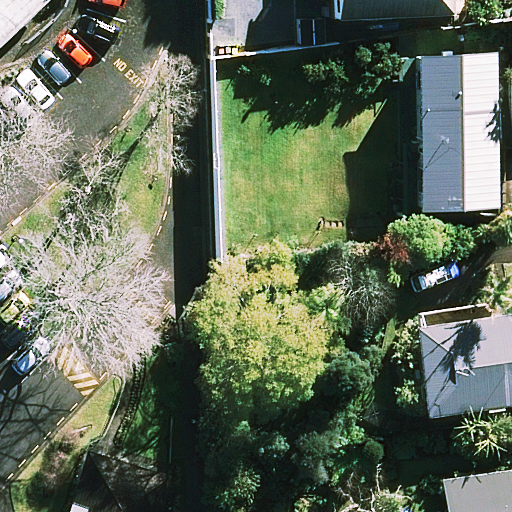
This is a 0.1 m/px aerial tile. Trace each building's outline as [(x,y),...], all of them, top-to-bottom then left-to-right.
[(0,0),(0,50),(54,3),(51,0),(0,0)] [(452,18),(451,0),(331,0),(332,21),(452,18)] [(495,211),(494,56),(412,57),(412,211),(495,211)] [(511,406),(511,316),(409,329),(419,417),(511,406)] [(78,453),(61,511),(155,511),(165,478),(78,453)] [(511,511),(511,473),(434,481),(436,511),(511,511)]
